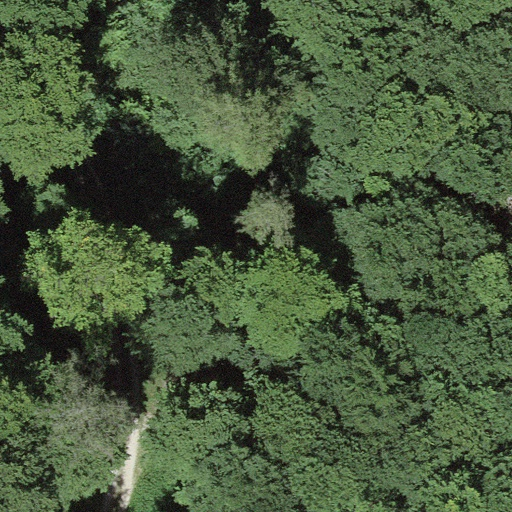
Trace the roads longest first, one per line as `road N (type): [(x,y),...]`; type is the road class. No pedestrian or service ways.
road 1 (track): [(120,511),(141,422),(118,292),(92,192),(49,81),(5,0)]
road 2 (track): [(427,0),(355,89),(279,220),(141,422)]
